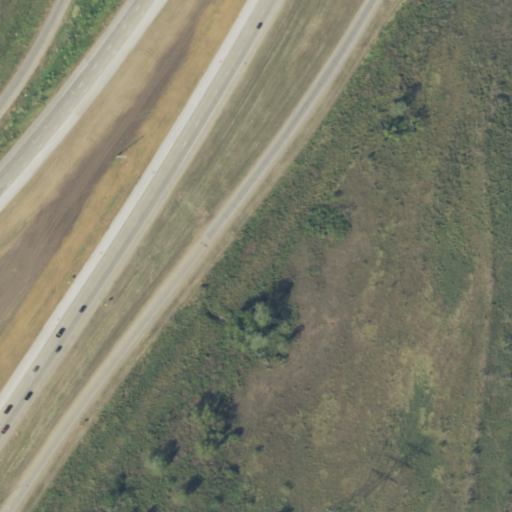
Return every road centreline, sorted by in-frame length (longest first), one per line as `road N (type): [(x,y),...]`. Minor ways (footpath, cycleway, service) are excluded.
road 1 (motorway): [(5,511),(285,136),(372,0)]
road 2 (motorway): [(0,423),(210,108),(270,0)]
road 3 (motorway): [(138,0),(0,176)]
